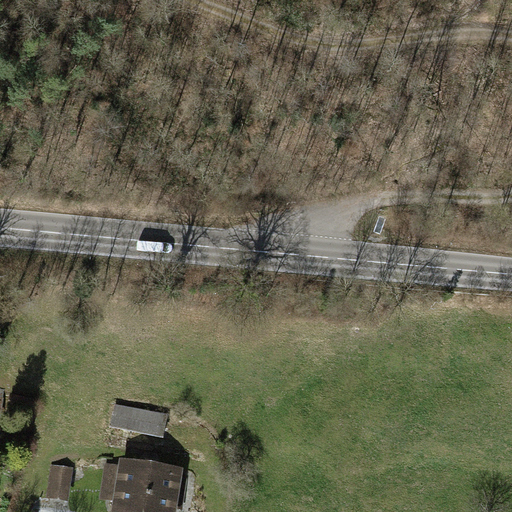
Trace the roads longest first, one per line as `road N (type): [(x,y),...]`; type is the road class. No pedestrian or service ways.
road 1 (tertiary): [(0,228),(511,274)]
road 2 (track): [(511,38),(429,34),(307,44),(191,0)]
road 3 (track): [(294,254),(308,230),(341,208),(381,197),(511,195)]
